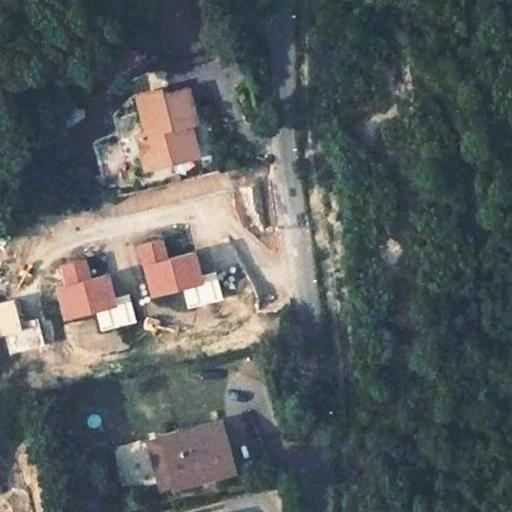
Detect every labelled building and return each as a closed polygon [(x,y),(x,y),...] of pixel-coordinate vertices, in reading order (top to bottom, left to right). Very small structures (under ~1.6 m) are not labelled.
[(197,147),(195,138),(186,134),(183,123),(190,121),(195,120),(187,89),(163,95),(161,90),(139,96),(148,134),(138,136),(147,170),(171,164),(169,155),(197,147)] [(183,123),(186,134),(195,138),(190,121),(183,123)] [(171,164),(192,158),(199,156),(197,147),(169,155),(171,164)] [(225,445),(219,423),(161,439),(175,488),(226,474),(218,447),(225,445)] [(218,447),(226,474),(232,472),(225,445),(218,447)]
